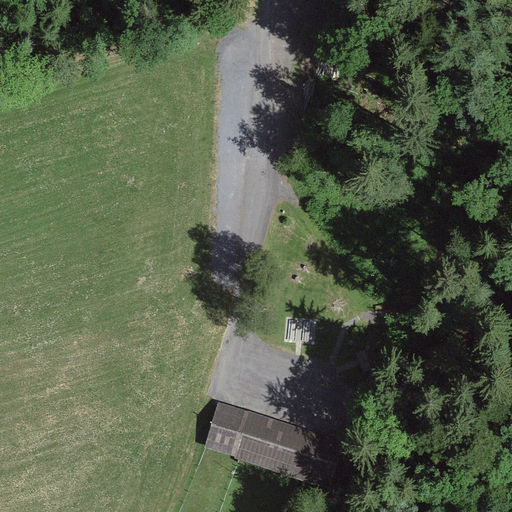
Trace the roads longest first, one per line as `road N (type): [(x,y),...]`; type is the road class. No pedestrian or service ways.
road 1 (track): [(280,0),(241,328),(249,370),(339,404)]
road 2 (track): [(0,109),(276,30)]
